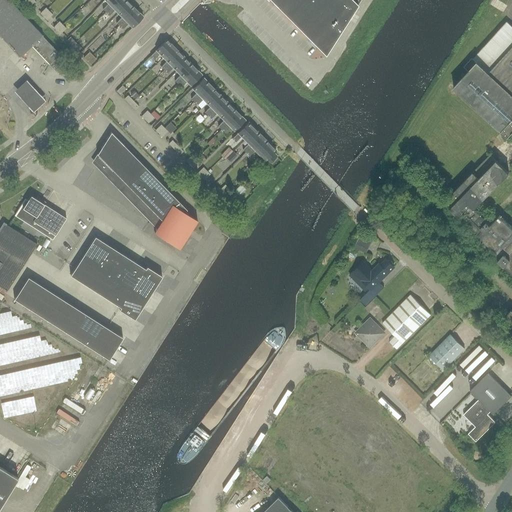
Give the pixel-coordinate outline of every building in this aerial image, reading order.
[(61,64),(65,60),(42,36),(43,35),(9,0),(0,0),(0,35),(20,57),(34,44),(47,58),(46,59),(50,63),(51,62),(56,67),(60,63),(61,64)] [(118,0),(105,0),(109,3),(103,9),(106,12),(118,0)] [(129,3),(126,0),(118,0),(106,12),(109,15),(115,10),(119,13),(129,3)] [(270,0),(273,2),(326,56),(361,0),(270,0)] [(120,26),(136,10),(129,3),(119,13),(122,17),(117,23),(120,26)] [(44,16),(50,10),(46,7),(41,13),(44,16)] [(53,14),(50,10),(44,16),(47,20),(53,14)] [(136,10),(120,26),(123,29),(128,24),(132,27),(143,17),(136,10)] [(57,30),(63,25),(60,21),(54,27),(57,30)] [(478,60),(453,88),(506,138),(511,132),(511,28),(506,23),(476,57),(478,60)] [(67,28),(63,25),(57,30),(61,34),(67,28)] [(67,41),(73,46),(76,43),(71,37),(67,41)] [(159,54),(163,57),(174,46),(167,39),(151,55),(154,59),(159,54)] [(73,46),(78,52),(82,48),(76,43),(73,46)] [(181,53),(174,46),(163,57),(167,61),(162,66),(165,69),(181,53)] [(87,61),(93,56),(90,52),(84,58),(87,61)] [(188,60),(181,53),(165,69),(171,76),(188,60)] [(93,56),(87,61),(91,65),(97,59),(93,56)] [(195,67),(188,60),(171,76),(178,83),(195,67)] [(202,74),(195,67),(178,83),(181,86),(187,81),(190,85),(202,74)] [(33,110),(45,98),(26,78),(13,89),(33,110)] [(194,101),(211,85),(204,78),(193,89),(196,92),(191,98),(194,101)] [(194,101),(201,108),(218,92),(211,85),(194,101)] [(126,89),(122,86),(117,91),(120,95),(126,89)] [(218,92),(201,108),(208,115),(224,98),(218,92)] [(128,96),(124,99),(130,105),(133,101),(128,96)] [(231,105),(224,98),(208,115),(211,118),(216,113),(220,117),(231,105)] [(139,107),(133,101),(130,105),(136,110),(139,107)] [(222,129),(238,112),(231,105),(220,117),(224,120),(219,126),(222,129)] [(145,120),(151,114),(148,111),(142,116),(145,120)] [(238,112),(222,129),(225,132),(230,126),(234,130),(245,119),(238,112)] [(151,114),(145,120),(148,123),(154,118),(151,114)] [(172,131),(177,126),(172,121),(167,126),(172,131)] [(246,139),(256,129),(249,122),(232,138),(236,142),(242,135),(246,139)] [(159,133),(165,128),(161,124),(156,130),(159,133)] [(165,128),(159,133),(162,137),(168,131),(165,128)] [(246,152),(263,136),(256,129),(246,139),(250,143),(243,149),(246,152)] [(103,151),(95,159),(118,184),(141,162),(111,132),(101,148),(103,151)] [(271,145),(263,136),(246,152),(249,155),(256,149),(261,154),(271,145)] [(172,140),(169,143),(174,149),(178,146),(172,140)] [(277,150),(271,145),(261,154),(266,160),(268,158),(271,161),(277,156),(274,153),(277,150)] [(183,151),(178,146),(174,149),(180,154),(183,151)] [(222,156),(225,159),(233,151),(229,147),(221,155),(222,156)] [(190,164),(195,158),(192,155),(186,161),(190,164)] [(195,158),(190,164),(193,168),(199,162),(195,158)] [(476,208),(511,171),(511,170),(499,158),(482,176),(476,170),(446,200),(460,214),(471,203),(476,208)] [(141,162),(118,184),(146,213),(169,191),(141,162)] [(204,167),(198,173),(201,176),(207,170),(204,167)] [(207,170),(201,176),(205,179),(210,174),(207,170)] [(239,195),(247,187),(242,183),(235,191),(239,195)] [(220,195),(224,192),(218,186),(215,190),(220,195)] [(185,213),(187,210),(169,191),(146,213),(147,214),(159,225),(155,233),(180,249),(198,221),(185,213)] [(224,192),(220,195),(226,201),(230,197),(224,192)] [(53,240),(66,218),(45,204),(46,202),(39,197),(37,196),(36,198),(31,195),(28,200),(25,199),(15,215),(53,240)] [(511,256),(508,257),(511,252),(511,223),(501,214),(494,222),(487,216),(483,217),(480,219),(483,229),(478,235),(500,254),(501,257),(511,267),(511,256)] [(0,284),(8,290),(37,244),(4,223),(0,229),(0,284)] [(95,237),(70,275),(121,308),(119,310),(138,322),(143,314),(142,313),(144,310),(145,310),(156,293),(155,293),(157,289),(158,290),(166,279),(147,267),(146,269),(95,237)] [(370,246),(357,239),(353,247),(367,253),(370,246)] [(379,282),(394,267),(393,266),(393,263),(394,263),(391,260),(390,261),(388,261),(387,260),(380,268),(378,266),(372,272),(364,263),(354,272),(371,289),(367,292),(360,300),(366,305),(384,288),(379,282)] [(28,278),(14,300),(110,359),(124,337),(28,278)] [(390,342),(397,350),(431,316),(411,295),(382,323),(395,337),(390,342)] [(371,347),(385,333),(371,319),(357,333),(371,347)] [(444,370),(465,348),(451,334),(430,356),(444,370)] [(442,383),(446,387),(486,348),(482,344),(442,383)] [(494,414),(511,396),(511,395),(489,372),(471,391),(479,399),(464,414),(476,426),(469,433),(477,441),(496,422),(489,414),(491,411),(494,414)] [(0,506),(17,478),(0,467),(0,506)] [(293,511),(279,497),(264,511),(293,511)]
